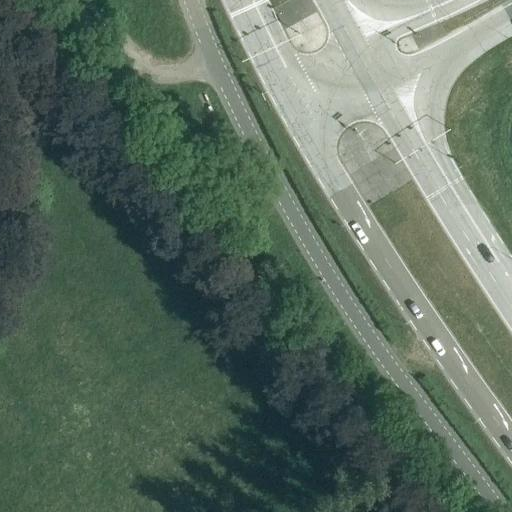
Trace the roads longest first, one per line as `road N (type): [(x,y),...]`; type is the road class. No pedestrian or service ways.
road 1 (unclassified): [(498,511),(312,253),(212,69)]
road 2 (secondary): [(295,112),(511,450)]
road 3 (secondary): [(511,304),(380,89)]
road 4 (unclassified): [(212,69),(158,69),(76,0)]
road 5 (motorway): [(380,89),(511,15)]
road 6 (secondary): [(238,0),(295,112)]
